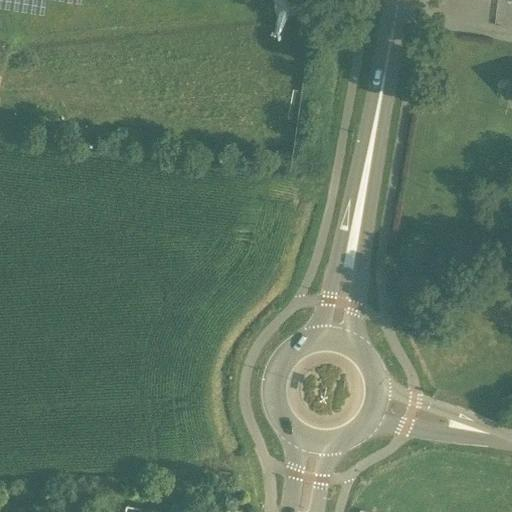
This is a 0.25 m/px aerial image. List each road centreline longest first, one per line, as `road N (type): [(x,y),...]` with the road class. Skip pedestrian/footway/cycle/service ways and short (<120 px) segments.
road 1 (primary): [(354,232),(397,0)]
road 2 (primary): [(319,342),(290,355),(275,383),(280,414),(302,437)]
